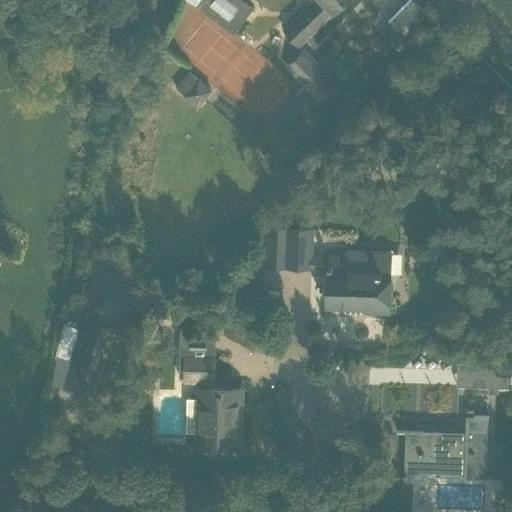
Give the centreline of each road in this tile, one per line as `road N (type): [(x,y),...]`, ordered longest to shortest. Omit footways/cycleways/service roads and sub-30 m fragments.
road 1 (residential): [(139,511),(0,485)]
road 2 (residential): [(308,511),(337,377)]
